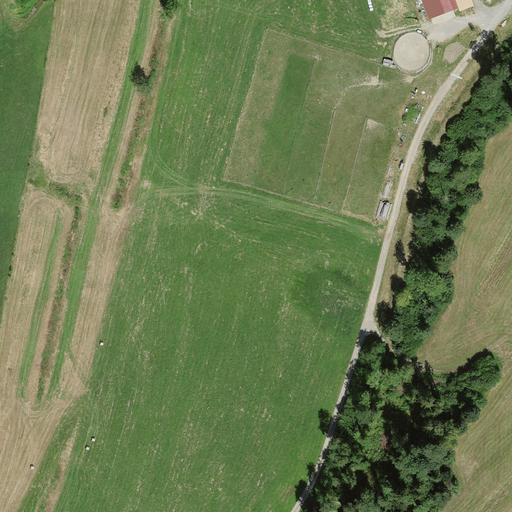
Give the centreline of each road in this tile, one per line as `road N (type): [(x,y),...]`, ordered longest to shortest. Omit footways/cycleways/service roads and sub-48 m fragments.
road 1 (track): [(509,0),(412,150),(365,330),(318,461),(285,511)]
road 2 (track): [(377,275),(292,231),(173,219)]
